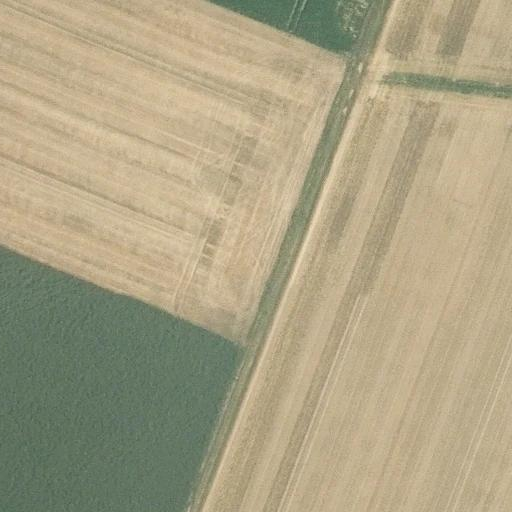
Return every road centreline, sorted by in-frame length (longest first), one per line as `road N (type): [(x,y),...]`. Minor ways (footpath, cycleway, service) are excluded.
road 1 (track): [(387,0),(195,511)]
road 2 (track): [(360,72),(511,91)]
